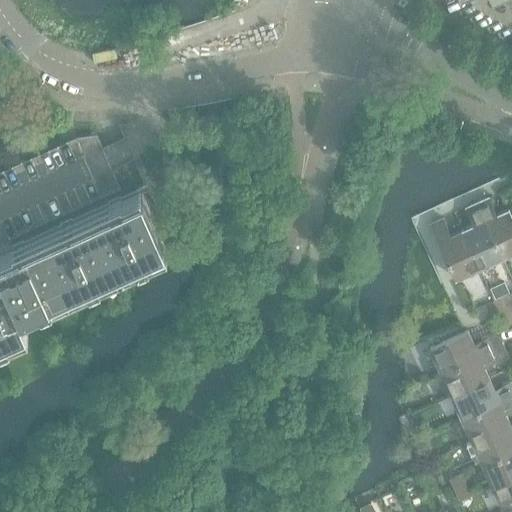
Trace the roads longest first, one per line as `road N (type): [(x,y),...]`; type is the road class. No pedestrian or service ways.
road 1 (residential): [(286,0),(94,77)]
road 2 (residential): [(94,77),(294,54)]
road 3 (residential): [(511,105),(348,0)]
road 4 (residential): [(340,60),(511,120)]
